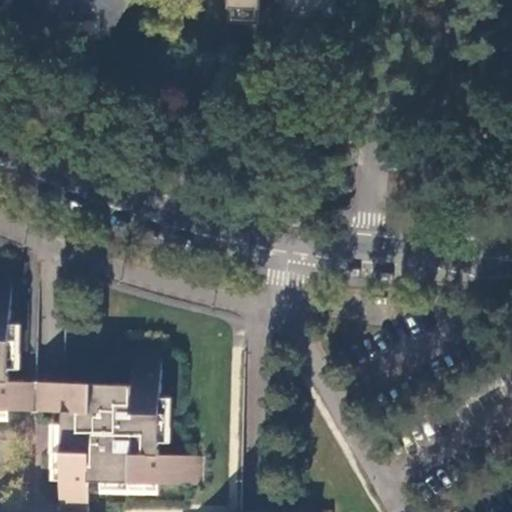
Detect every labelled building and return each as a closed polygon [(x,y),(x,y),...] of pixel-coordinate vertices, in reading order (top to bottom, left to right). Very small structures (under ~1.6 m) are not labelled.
[(33,0),(53,34),(65,13),(97,14),(109,36),(130,0),(33,0)] [(228,0),(228,24),(258,24),(259,0),(286,0),(286,10),(330,11),(330,0),(228,0)] [(13,273),(0,273),(0,410),(35,411),(36,384),(10,384),(13,273)] [(162,345),(134,345),(133,387),(36,384),(35,411),(63,412),(63,438),(61,509),(88,509),(89,482),(201,486),(201,458),(159,456),(162,345)] [(309,511),(310,502),(283,502),(282,511),(309,511)]
